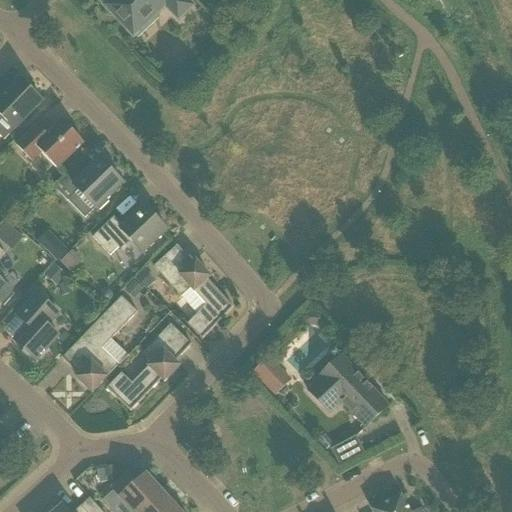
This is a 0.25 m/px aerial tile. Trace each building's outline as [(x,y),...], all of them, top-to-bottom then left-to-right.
[(178,21),(194,7),(187,0),(110,0),(104,6),(134,38),(165,8),(178,21)] [(0,117),(14,131),(15,131),(43,102),(20,80),(0,99),(0,117)] [(32,163),(34,161),(41,153),(57,170),(84,144),(78,138),(80,136),(70,126),(68,127),(62,121),(48,135),(38,126),(16,146),(32,163)] [(67,202),(71,198),(78,192),(96,210),(96,209),(99,212),(109,202),(106,199),(123,183),(101,160),(76,185),(66,175),(53,187),(67,202)] [(142,254),(167,230),(145,207),(123,227),(114,217),(93,238),(110,257),(118,249),(122,253),(133,244),(142,254)] [(6,223),(0,230),(0,241),(3,244),(15,231),(6,223)] [(68,253),(57,241),(46,252),(58,263),(68,253)] [(187,325),(203,340),(233,309),(208,280),(210,278),(196,262),(193,264),(177,246),(154,268),(181,298),(197,315),(187,325)] [(4,307),(14,295),(11,292),(12,291),(1,282),(7,276),(0,269),(0,260),(5,254),(0,249),(0,304),(4,307)] [(81,263),(72,253),(62,263),(71,272),(81,263)] [(54,265),(44,276),(57,287),(66,276),(54,265)] [(137,278),(147,289),(155,282),(145,271),(137,278)] [(136,282),(126,291),(135,300),(144,290),(136,282)] [(99,294),(99,299),(103,303),(109,303),(113,299),(113,295),(109,290),(103,290),(99,294)] [(48,327),(59,314),(37,294),(17,316),(28,326),(14,342),(36,361),(59,336),(48,327)] [(111,340),(138,313),(122,298),(62,360),(79,376),(76,379),(92,394),(119,366),(102,350),(111,340)] [(122,374),(107,389),(131,412),(162,380),(164,383),(180,367),(175,363),(192,346),(171,325),(142,355),(152,364),(132,384),(122,374)] [(389,407),(342,357),(319,379),(320,380),(308,391),(330,414),(342,403),(366,429),(389,407)] [(253,373),(275,397),(291,382),(269,358),(253,373)] [(338,467),(363,454),(355,438),(330,450),(338,467)] [(97,470),(99,484),(107,482),(107,477),(118,476),(117,466),(104,468),(105,469),(97,470)] [(131,511),(136,511),(161,490),(146,474),(136,483),(128,474),(111,489),(131,511)] [(169,511),(175,506),(172,502),(174,499),(168,492),(165,495),(161,490),(136,511),(169,511)] [(373,511),(422,511),(421,510),(417,511),(409,511),(401,497),(373,511)] [(102,511),(90,498),(81,507),(85,511),(102,511)]
